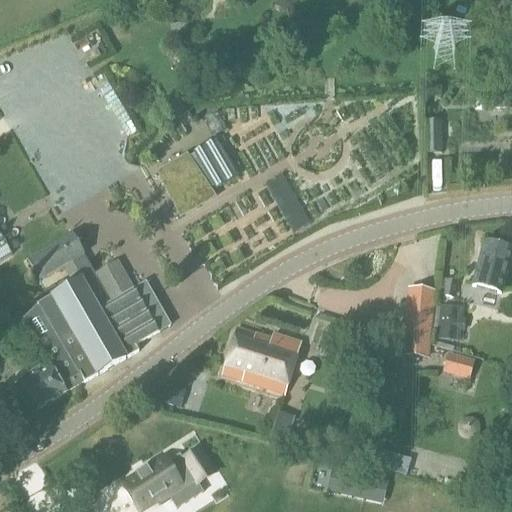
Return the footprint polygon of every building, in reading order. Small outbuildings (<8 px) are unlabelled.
[(510,95),(491,96),(491,111),(510,110),(510,95)] [(424,123),(424,157),(441,156),(441,123),(424,123)] [(216,146),(187,162),(206,196),(210,201),(239,184),(216,146)] [(187,162),(185,159),(159,174),(180,211),(206,196),(187,162)] [(210,201),(206,196),(180,211),(159,174),(152,178),(178,226),(212,206),(210,201)] [(83,257),(72,237),(28,263),(40,282),(58,271),(63,269),(81,258),(83,257)] [(0,264),(11,259),(0,239),(0,264)] [(511,254),(484,246),(472,287),(501,295),(511,254)] [(89,273),(86,268),(81,258),(63,269),(58,271),(63,280),(67,286),(68,289),(73,286),(90,276),(89,273)] [(90,276),(73,286),(68,289),(38,306),(37,307),(40,314),(56,339),(39,349),(49,368),(54,365),(57,370),(63,379),(70,375),(77,387),(83,383),(84,385),(138,354),(135,348),(170,328),(153,299),(145,285),(133,292),(118,264),(95,278),(93,274),(90,276)] [(446,283),(443,299),(453,301),(456,285),(446,283)] [(406,291),(399,359),(428,362),(434,294),(406,291)] [(464,335),(466,335),(467,326),(465,325),(467,312),(443,310),(440,342),(464,344),(464,335)] [(238,330),(223,378),(285,397),(301,346),(274,337),(272,342),(238,330)] [(53,366),(55,370),(52,372),(50,369),(40,374),(38,370),(31,373),(34,378),(5,394),(13,408),(23,402),(31,415),(65,395),(64,394),(77,387),(70,375),(63,379),(57,370),(54,365),(49,368),(39,349),(37,350),(49,369),(53,366)] [(450,360),(445,375),(468,381),(473,366),(450,360)] [(169,387),(164,404),(181,410),(187,393),(169,387)] [(323,450),(326,442),(322,435),(314,432),(307,435),(304,443),(308,450),(316,453),(323,450)] [(389,474),(394,459),(378,454),(374,470),(389,474)] [(164,461),(121,487),(136,511),(142,511),(158,502),(161,507),(195,485),(196,487),(214,476),(201,456),(172,474),(164,461)] [(333,470),(327,494),(339,497),(345,473),(333,470)]
